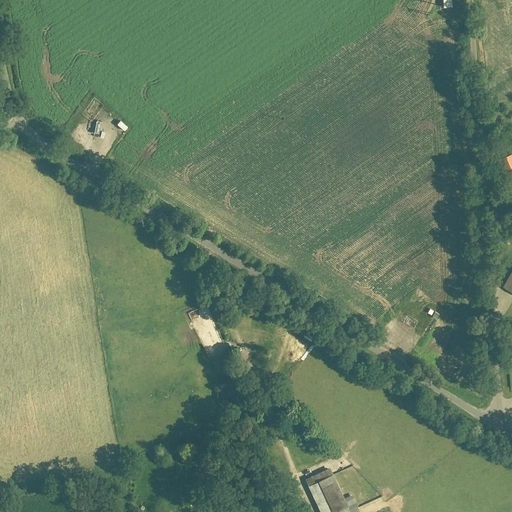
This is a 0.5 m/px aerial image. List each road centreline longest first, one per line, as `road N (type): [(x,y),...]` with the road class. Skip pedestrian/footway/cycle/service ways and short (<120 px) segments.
road 1 (unclassified): [(12,127),(385,366),(494,426)]
road 2 (unclassified): [(494,426),(469,0)]
